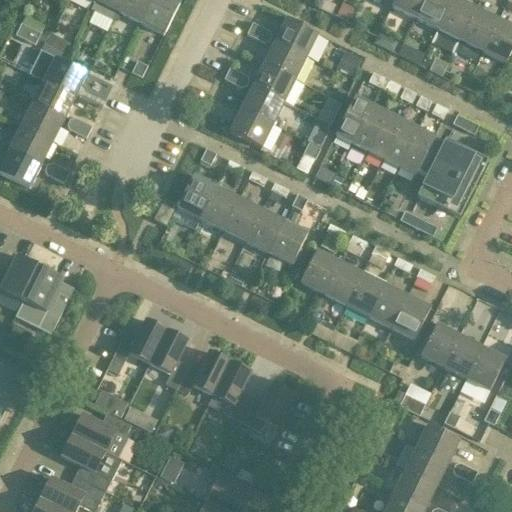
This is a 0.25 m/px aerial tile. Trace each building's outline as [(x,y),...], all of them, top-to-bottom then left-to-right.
[(117,14),(124,0),(95,0),(95,3),(94,2),(89,12),(112,23),(117,14)] [(124,0),(117,14),(140,25),(152,0),(124,0)] [(169,0),(152,0),(140,25),(163,37),(179,5),(169,0)] [(394,0),(390,9),(414,20),(423,0),(394,0)] [(436,31),(451,0),(423,0),(414,20),(436,31)] [(454,0),(451,0),(436,31),(459,43),(475,10),(454,0)] [(475,10),(459,43),(481,54),(497,21),(475,10)] [(25,16),(20,26),(30,31),(40,36),(38,41),(45,45),(48,39),(41,35),(45,27),(25,16)] [(318,36),(286,20),(274,43),(306,59),(318,36)] [(505,65),(511,50),(511,28),(497,21),(481,54),(505,65)] [(256,41),(262,30),(252,25),(246,36),(256,41)] [(30,31),(20,26),(14,37),(25,43),(34,48),(38,41),(40,36),(30,31)] [(263,45),(269,43),(271,38),(269,33),(262,30),(256,41),(263,45)] [(72,46),(50,35),(48,39),(45,45),(67,56),(72,46)] [(306,59),(274,43),(263,66),(295,82),(306,59)] [(397,56),(419,62),(422,52),(400,46),(397,56)] [(345,52),(336,72),(353,80),(362,61),(345,52)] [(74,100),(86,76),(41,53),(28,77),(43,84),(74,100)] [(434,60),(428,72),(440,78),(446,66),(434,60)] [(147,68),(137,63),(131,75),(141,80),(147,68)] [(295,82),(263,66),(251,88),(284,105),(295,82)] [(230,70),(224,81),(233,86),(239,75),(230,70)] [(246,88),(249,83),(247,78),(239,75),(233,86),(241,90),(246,88)] [(384,80),(373,75),(368,84),(379,90),(384,80)] [(388,82),(384,92),(395,97),(400,88),(388,82)] [(74,100),(43,84),(31,106),(63,122),(74,100)] [(284,105),(251,88),(240,111),(272,127),(284,105)] [(400,100),(411,105),(415,96),(404,90),(400,100)] [(351,145),(370,107),(370,106),(354,98),(334,137),(351,145)] [(416,108),(427,113),(431,104),(421,98),(416,108)] [(328,99),(317,120),(331,126),(341,105),(328,99)] [(63,122),(31,106),(20,129),(52,145),(63,122)] [(370,106),(370,107),(351,145),(366,153),(386,115),(386,114),(370,106)] [(431,116),(442,121),(447,112),(436,106),(431,116)] [(228,135),(260,151),(261,151),(272,127),(240,111),(228,135)] [(386,114),(386,115),(366,153),(382,161),(402,123),(402,122),(386,114)] [(452,126),(473,137),(478,127),(456,117),(452,126)] [(67,127),(69,132),(76,136),(82,124),(75,120),(69,122),(67,127)] [(402,122),(402,123),(382,161),(398,169),(417,131),(417,130),(402,122)] [(0,146),(0,147),(41,168),(52,145),(20,129),(11,124),(0,146)] [(82,124),(76,136),(86,141),(92,129),(82,124)] [(417,130),(417,131),(398,169),(414,177),(433,139),(434,138),(417,130)] [(434,138),(433,139),(414,177),(424,182),(415,198),(446,214),(446,213),(458,219),(486,163),(466,152),(444,141),(441,147),(432,143),(434,139),(434,138)] [(320,151),(308,146),(303,156),(315,162),(320,151)] [(41,168),(0,147),(0,176),(29,191),(41,168)] [(206,151),(200,163),(210,168),(216,156),(206,151)] [(229,163),(225,170),(240,178),(244,170),(229,163)] [(47,167),(44,172),(46,177),(53,181),(59,169),(52,165),(47,167)] [(336,175),(320,168),(315,178),(331,186),(336,175)] [(59,169),(53,181),(63,186),(69,174),(59,169)] [(248,181),(263,189),(266,181),(252,174),(248,181)] [(176,210),(194,219),(200,222),(216,190),(192,178),(176,210)] [(386,216),(394,219),(411,186),(399,180),(386,206),(390,208),(386,216)] [(274,185),(271,193),(285,200),(289,193),(274,185)] [(361,203),(367,193),(359,189),(353,199),(361,203)] [(216,190),(200,222),(223,233),(238,201),(216,190)] [(307,201),(297,196),(291,208),(302,213),(307,201)] [(177,206),(166,200),(154,224),(166,230),(177,206)] [(238,201),(223,233),(245,244),(261,212),(238,201)] [(268,255),(283,224),(284,223),(261,212),(245,244),(268,255)] [(399,223),(432,239),(436,230),(404,214),(399,223)] [(284,223),(283,224),(268,255),(291,267),(307,235),(284,223)] [(329,227),(326,234),(320,248),(332,254),(339,241),(340,241),(343,234),(329,227)] [(348,245),(363,252),(366,245),(352,238),(348,245)] [(375,249),(371,257),(385,264),(389,256),(375,249)] [(315,253),(299,285),(323,297),(339,265),(315,253)] [(0,272),(0,293),(1,292),(23,303),(40,269),(16,258),(7,276),(0,272)] [(397,260),(393,268),(408,275),(412,268),(397,260)] [(345,308),(361,276),(339,265),(323,297),(345,308)] [(66,306),(53,299),(63,281),(40,269),(23,303),(15,319),(50,338),(66,306)] [(416,279),(430,286),(434,279),(420,272),(416,279)] [(368,320),(384,287),(361,276),(345,308),(368,320)] [(390,331),(406,298),(384,287),(368,320),(390,331)] [(414,342),(430,310),(406,298),(390,331),(414,342)] [(124,367),(129,357),(149,367),(166,333),(145,323),(135,342),(125,337),(112,361),(124,367)] [(435,326),(419,358),(443,370),(459,338),(435,326)] [(322,328),(317,339),(327,345),(333,334),(322,328)] [(327,345),(338,350),(344,338),(333,332),(333,334),(327,345)] [(166,333),(149,367),(169,377),(165,387),(176,392),(188,368),(177,362),(186,343),(166,333)] [(459,338),(443,370),(465,381),(481,349),(459,338)] [(481,349),(465,381),(489,393),(505,360),(481,349)] [(212,398),(229,365),(208,354),(199,373),(188,368),(176,392),(186,398),(191,388),(212,398)] [(387,374),(388,375),(401,381),(406,370),(392,363),(387,374)] [(0,419),(22,375),(0,364),(0,419)] [(229,365),(212,398),(232,409),(228,418),(239,424),(251,400),(239,395),(249,375),(229,365)] [(276,430),(293,397),(272,386),(262,405),(251,400),(239,424),(260,435),(265,424),(276,430)] [(104,412),(111,399),(100,394),(93,407),(104,412)] [(398,408),(418,419),(425,407),(405,397),(398,408)] [(121,419),(150,433),(156,420),(128,406),(121,419)] [(482,422),(492,427),(498,416),(488,411),(482,422)] [(443,426),(453,431),(459,419),(449,414),(443,426)] [(101,427),(81,417),(71,438),(104,455),(115,434),(124,439),(130,427),(106,415),(101,427)] [(157,437),(167,442),(173,432),(163,427),(157,437)] [(459,443),(426,427),(414,451),(447,467),(459,443)] [(121,463),(104,455),(71,438),(60,460),(79,469),(74,479),(105,494),(121,463)] [(199,460),(204,449),(194,444),(189,455),(199,460)] [(447,467),(414,451),(403,473),(436,489),(447,467)] [(221,466),(233,472),(239,461),(226,455),(221,466)] [(172,485),(182,465),(170,458),(160,479),(172,485)] [(452,472),(454,477),(461,481),(467,469),(460,466),(454,467),(452,472)] [(205,505),(218,511),(243,511),(249,501),(229,491),(235,480),(211,468),(206,479),(215,484),(205,505)] [(471,486),(477,474),(467,469),(461,481),(471,486)] [(436,489),(403,473),(392,496),(424,511),(436,489)] [(39,501),(61,511),(75,511),(77,509),(84,511),(96,511),(105,494),(74,479),(69,491),(50,481),(39,501)] [(424,511),(392,496),(383,511),(424,511)] [(61,511),(39,501),(33,511),(61,511)] [(131,511),(133,508),(120,503),(117,511),(131,511)]
